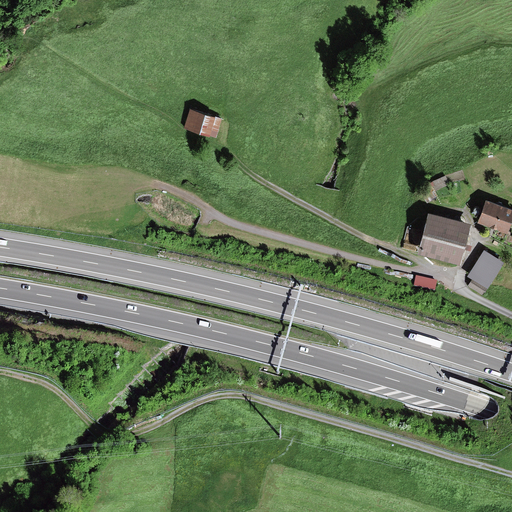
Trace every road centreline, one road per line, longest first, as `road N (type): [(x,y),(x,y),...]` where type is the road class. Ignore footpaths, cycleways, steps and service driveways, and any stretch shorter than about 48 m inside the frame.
road 1 (track): [(0,371),(50,387),(111,440),(211,396),(234,394),(511,473)]
road 2 (motorway): [(0,288),(269,345),(511,419)]
road 3 (motorway): [(511,372),(255,297),(0,246)]
road 4 (track): [(436,271),(399,269),(233,224),(157,184)]
road 5 (track): [(436,271),(268,185),(237,161)]
